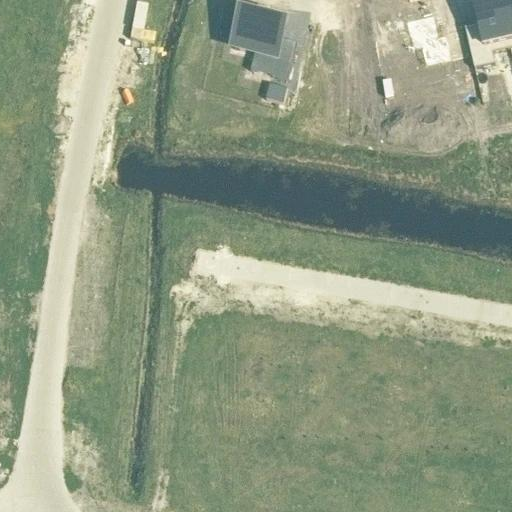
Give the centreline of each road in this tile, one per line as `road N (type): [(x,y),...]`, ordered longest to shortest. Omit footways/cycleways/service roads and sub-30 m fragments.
road 1 (residential): [(26,511),(73,190),(113,0)]
road 2 (residential): [(511,322),(196,266)]
road 3 (tertiary): [(43,361),(83,112)]
road 4 (tertiary): [(50,508),(43,361)]
road 5 (tertiary): [(43,361),(11,503)]
